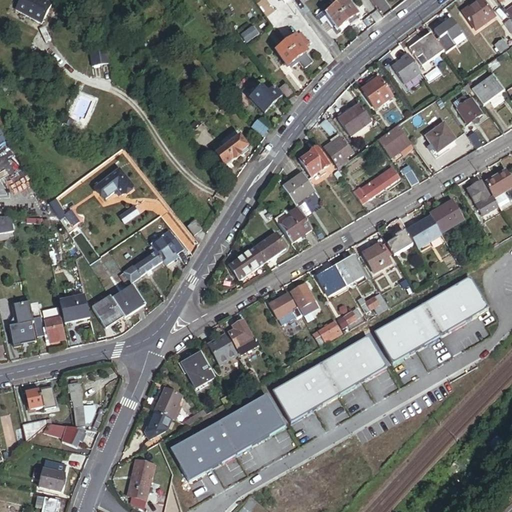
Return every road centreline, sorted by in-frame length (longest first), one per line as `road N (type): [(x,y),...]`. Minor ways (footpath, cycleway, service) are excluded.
road 1 (tertiary): [(435,0),(366,48),(297,121),(150,337)]
road 2 (residential): [(150,337),(166,342),(188,334),(511,144)]
road 3 (residential): [(210,511),(478,352),(511,303)]
road 4 (tertiary): [(150,337),(92,490)]
road 5 (tertiary): [(0,376),(150,337)]
